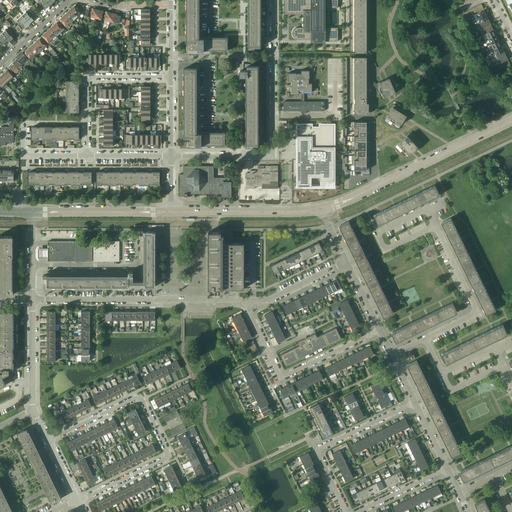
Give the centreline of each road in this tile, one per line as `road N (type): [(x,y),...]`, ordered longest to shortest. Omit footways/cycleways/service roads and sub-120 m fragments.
road 1 (residential): [(48,440),(141,399),(166,458),(77,500)]
road 2 (residential): [(170,156),(273,155),(273,0)]
road 3 (residential): [(31,300),(247,300)]
road 4 (residential): [(247,300),(281,377),(379,330)]
road 5 (residential): [(413,402),(316,450),(345,511)]
road 6 (residential): [(424,338),(473,311),(427,210)]
road 7 (residential): [(86,156),(87,77),(170,77)]
road 8 (tertiary): [(170,212),(323,208)]
road 9 (tertiary): [(379,185),(511,120)]
road 10 (tertiary): [(31,212),(170,212)]
